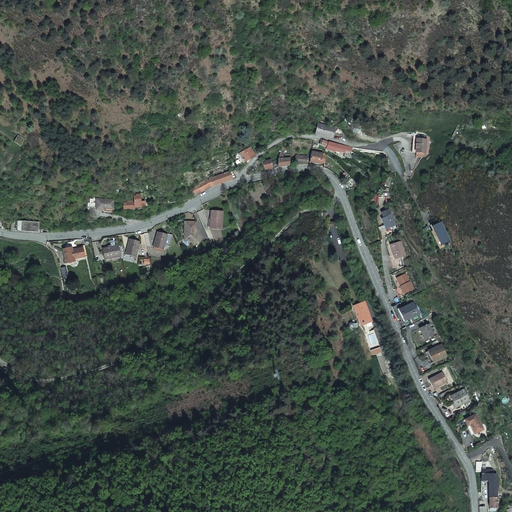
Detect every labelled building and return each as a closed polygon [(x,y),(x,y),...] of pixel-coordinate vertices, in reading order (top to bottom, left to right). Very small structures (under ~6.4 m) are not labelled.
[(332,139),(335,129),(318,123),(315,134),(332,139)] [(25,139),(18,135),(13,142),(20,147),(25,139)] [(424,153),(425,140),(413,139),(412,152),(424,153)] [(324,140),(323,140),(321,145),(327,147),(326,149),(336,152),(337,148),(342,149),(348,150),(349,150),(352,151),(352,147),(350,147),(344,146),(339,145),(339,144),(336,144),(330,143),(328,142),(328,143),(327,142),(324,140)] [(240,153),(245,162),(256,156),(251,147),(240,153)] [(323,154),(314,152),(315,148),(312,148),(310,161),(321,163),(323,154)] [(289,165),(290,164),(291,158),(291,154),(285,155),(285,159),(284,159),(284,156),(284,152),(281,152),(280,155),(279,159),(279,162),(279,167),(282,166),(289,165)] [(308,156),(296,155),(295,164),(299,164),(307,164),(308,156)] [(265,170),(266,170),(268,169),(273,168),(271,160),(261,163),(265,170)] [(195,196),(214,186),(232,179),(230,172),(211,179),(211,177),(207,178),(208,180),(190,189),(195,196)] [(359,186),(352,179),(351,178),(345,182),(348,187),(350,189),(353,188),(359,186)] [(130,194),(130,195),(127,195),(127,198),(134,199),(134,203),(131,203),(131,201),(127,201),(127,203),(124,203),(124,209),(139,209),(139,203),(140,202),(141,202),(141,201),(141,199),(144,199),(144,196),(141,196),(141,195),(135,195),(135,194),(130,194)] [(105,209),(114,210),(114,200),(98,199),(97,210),(105,210),(105,209)] [(382,212),(384,218),(392,214),(389,209),(382,212)] [(212,228),(222,229),(223,212),(212,211),(211,220),(213,220),(212,228)] [(387,230),(397,226),(392,214),(384,218),(382,219),(387,230)] [(48,230),(38,230),(38,221),(14,219),(10,222),(10,230),(32,233),(37,233),(48,232),(48,230)] [(185,240),(196,240),(197,222),(185,221),(185,231),(185,240)] [(154,246),(163,249),(168,234),(158,232),(154,246)] [(127,254),(137,256),(140,241),(130,239),(127,254)] [(397,258),(405,256),(401,241),(387,246),(394,268),(400,266),(397,258)] [(86,244),(77,246),(78,249),(84,247),(86,256),(88,256),(86,244)] [(105,259),(121,256),(119,245),(108,247),(103,248),(105,259)] [(84,247),(78,249),(77,246),(64,249),(67,263),(76,261),(75,259),(86,256),(84,247)] [(400,296),(414,288),(406,272),(396,278),(400,286),(398,287),(395,289),(400,296)] [(366,304),(359,307),(366,330),(374,328),(366,304)] [(404,320),(416,315),(411,304),(397,310),(400,317),(402,316),(404,320)] [(423,340),(432,335),(427,324),(417,329),(423,340)] [(430,364),(445,356),(439,345),(424,353),(430,364)] [(432,389),(446,382),(442,372),(428,379),(432,389)] [(455,407),(469,400),(463,389),(450,396),(455,407)] [(403,404),(399,398),(394,400),(398,407),(403,404)] [(476,413),(464,419),(472,434),(484,428),(476,413)] [(497,473),(494,473),(493,469),(482,469),(482,471),(482,481),(489,481),(489,497),(497,496),(497,473)] [(497,496),(489,497),(489,507),(498,507),(497,496)]
